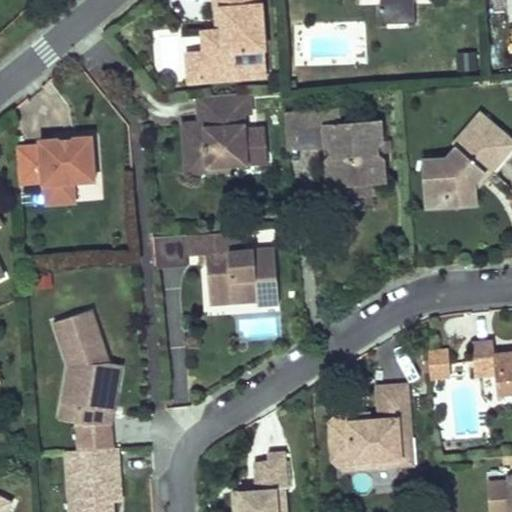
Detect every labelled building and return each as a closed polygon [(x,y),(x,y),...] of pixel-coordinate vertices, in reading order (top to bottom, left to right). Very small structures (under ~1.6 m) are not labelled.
[(245,67),(264,65),(259,0),(212,0),(214,19),(220,19),(221,28),(200,30),(202,49),(198,50),(201,79),(246,76),(245,67)] [(379,0),(380,26),(415,24),(414,0),(379,0)] [(265,74),(264,65),(245,67),(246,76),(265,74)] [(248,90),(196,95),(198,121),(181,122),(183,148),(201,146),(206,151),(207,164),(231,162),(266,159),(264,126),(243,128),(242,113),(250,112),(248,90)] [(439,181),(423,183),(426,204),(447,201),(448,210),(478,207),(476,186),(484,176),(511,145),(475,114),(448,146),(453,151),(444,162),(436,163),(439,181)] [(339,116),(300,119),(303,151),(325,149),(327,185),(369,182),(382,181),(377,128),(340,131),(339,116)] [(300,119),(284,120),(286,152),(303,151),(300,119)] [(35,147),(11,148),(14,188),(90,182),(87,138),(35,142),(35,147)] [(511,155),(511,145),(484,176),(494,177),(511,155)] [(201,146),(183,148),(185,171),(231,167),(231,162),(207,164),(206,151),(201,146)] [(439,181),(436,163),(421,164),(423,183),(439,181)] [(369,182),(327,185),(328,201),(370,197),(369,182)] [(447,201),(426,204),(427,213),(448,210),(447,201)] [(237,230),(186,234),(188,255),(205,254),(208,292),(255,289),(256,303),(277,302),(273,247),(239,250),(237,230)] [(208,292),(209,307),(256,303),(255,289),(208,292)] [(88,309),(49,322),(63,366),(57,403),(73,406),(71,422),(72,450),(112,447),(110,423),(112,411),(100,409),(106,363),(88,309)] [(489,341),(468,343),(471,378),(493,375),(495,396),(511,394),(511,353),(491,356),(489,341)] [(446,350),(426,351),(427,365),(447,363),(446,350)] [(118,365),(106,363),(100,409),(112,411),(118,365)] [(447,363),(427,365),(428,377),(448,375),(447,363)] [(369,412),(339,414),(329,425),(333,457),(345,466),(354,458),(384,455),(384,448),(400,446),(400,436),(413,434),(408,385),(373,388),(376,419),(370,420),(369,412)] [(55,419),(71,422),(73,406),(57,403),(55,419)] [(354,458),(345,466),(415,460),(413,434),(400,436),(400,446),(384,448),(384,455),(354,458)] [(72,450),(62,451),(67,511),(111,511),(111,502),(119,501),(115,447),(112,447),(72,450)] [(239,511),(278,511),(276,489),(285,489),(287,489),(284,452),(267,453),(267,461),(253,462),(255,490),(250,491),(250,495),(238,496),(239,511)] [(511,511),(511,479),(501,480),(503,511),(511,511)] [(286,511),(285,489),(276,489),(278,511),(286,511)] [(250,495),(250,491),(231,492),(232,511),(239,511),(238,496),(250,495)]
